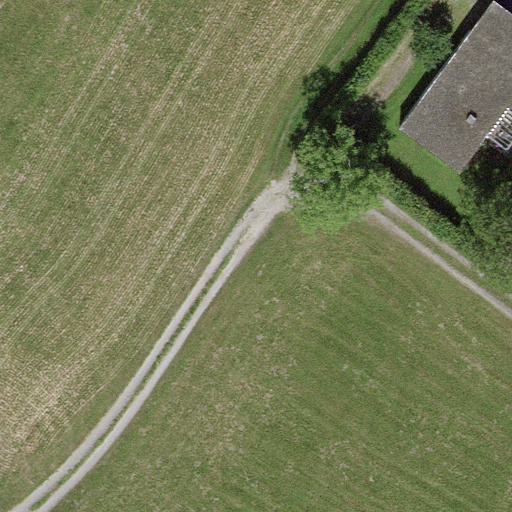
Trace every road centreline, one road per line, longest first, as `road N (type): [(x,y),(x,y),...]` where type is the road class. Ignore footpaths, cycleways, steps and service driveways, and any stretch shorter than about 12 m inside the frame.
road 1 (track): [(34,511),(75,473),(294,186),(392,214),(511,296)]
road 2 (track): [(294,186),(304,115),(393,0)]
